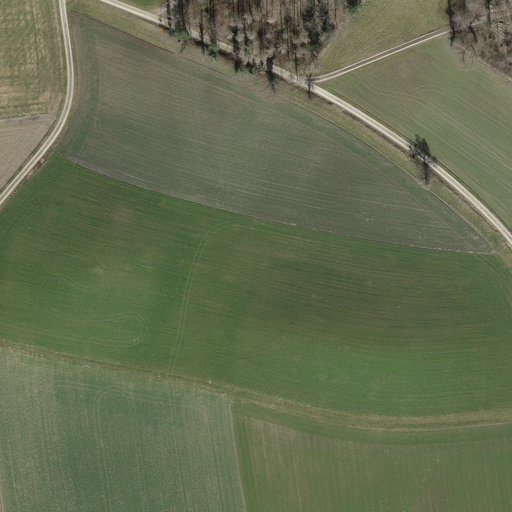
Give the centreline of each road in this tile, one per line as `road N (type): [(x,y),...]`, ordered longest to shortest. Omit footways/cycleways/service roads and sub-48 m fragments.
road 1 (track): [(0,339),(350,416),(410,423),(511,413)]
road 2 (track): [(511,240),(439,169),(359,113),(110,0)]
road 3 (track): [(0,201),(60,125),(70,96),(62,0)]
road 4 (track): [(299,80),(511,11)]
